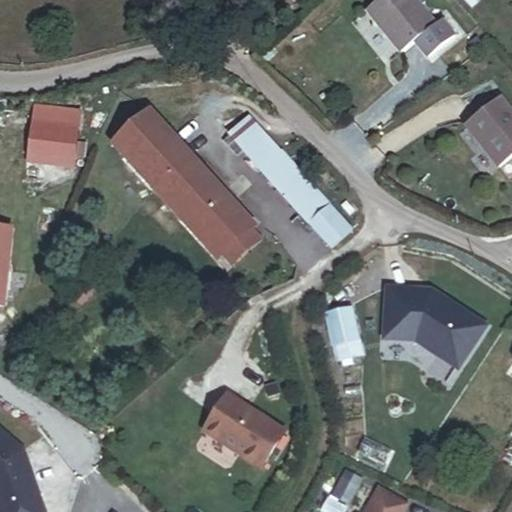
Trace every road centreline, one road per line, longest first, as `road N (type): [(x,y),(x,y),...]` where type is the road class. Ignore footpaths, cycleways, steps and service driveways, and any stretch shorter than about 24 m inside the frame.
road 1 (residential): [(0,77),(32,81),(184,51),(219,57),(400,212)]
road 2 (residential): [(400,212),(315,286),(300,311),(317,439),(315,463),(288,511)]
